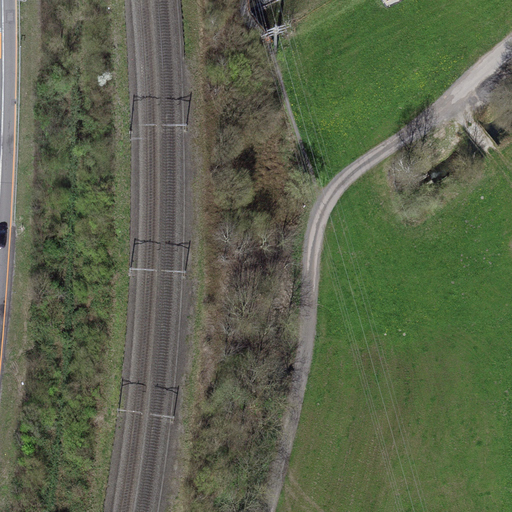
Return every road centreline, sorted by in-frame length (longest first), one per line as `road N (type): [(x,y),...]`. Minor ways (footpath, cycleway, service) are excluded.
road 1 (track): [(332,194),(269,511)]
road 2 (secondary): [(0,107),(217,0)]
road 3 (track): [(511,45),(332,194)]
